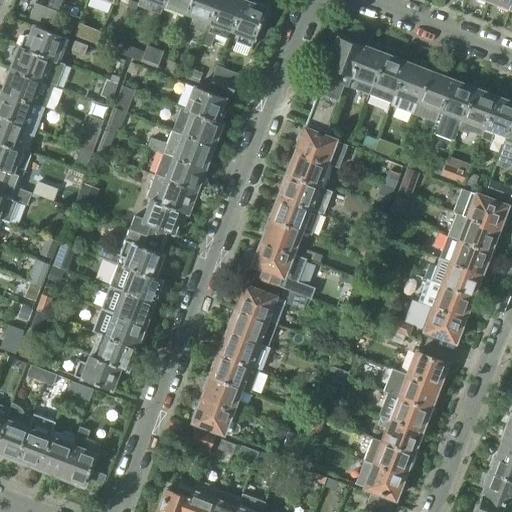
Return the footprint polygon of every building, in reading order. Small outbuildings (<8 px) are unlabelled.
[(138,0),(137,4),(137,6),(159,14),(163,5),(164,0),(138,0)] [(164,0),(163,5),(185,13),(189,0),(164,0)] [(188,28),(202,34),(214,0),(189,0),(185,13),(193,17),(188,28)] [(226,39),(230,31),(240,1),(240,0),(214,0),(202,34),(199,43),(209,47),(214,34),(226,39)] [(508,11),(508,9),(511,0),(488,0),(488,1),(496,4),(495,6),(508,11)] [(126,11),(134,14),(137,6),(137,4),(130,1),(126,11)] [(240,1),(230,31),(238,34),(234,42),(250,48),(254,38),(257,36),(259,30),(258,26),(263,15),(264,14),(264,13),(263,13),(261,9),(262,9),(261,7),(260,8),(240,1)] [(22,36),(18,46),(54,60),(63,37),(33,26),(29,36),(26,34),(22,36)] [(346,87),(361,46),(362,44),(354,41),(353,43),(347,41),(348,39),(336,34),(331,47),(334,48),(305,124),(328,133),(346,87)] [(86,46),(73,41),(70,51),(83,55),(86,46)] [(141,59),(158,65),(163,51),(147,45),(141,59)] [(13,59),(10,69),(40,80),(48,59),(54,61),(54,60),(18,46),(17,48),(15,50),(12,57),(13,59)] [(346,87),(368,95),(385,53),(371,48),(370,50),(361,46),(346,87)] [(392,100),(394,93),(406,64),(397,60),(398,58),(385,53),(368,95),(390,104),(392,100)] [(394,93),(417,102),(429,70),(416,65),(415,67),(406,64),(394,93)] [(216,67),(209,87),(231,96),(235,85),(235,84),(238,75),(216,67)] [(4,82),(1,92),(44,108),(53,85),(40,80),(10,69),(9,71),(6,72),(3,80),(4,82)] [(413,113),(435,121),(450,81),(442,77),(443,75),(429,70),(417,102),(413,113)] [(100,96),(111,100),(117,84),(106,80),(100,96)] [(453,142),(457,130),(474,87),(460,82),(459,84),(450,81),(435,121),(430,133),(453,142)] [(194,87),(185,110),(220,124),(224,113),(223,109),(220,108),(223,98),(194,87)] [(476,133),(481,135),(495,98),(487,95),(487,92),(474,87),(457,130),(476,133)] [(0,116),(36,130),(44,108),(1,92),(0,94),(0,116)] [(118,95),(113,108),(125,112),(129,100),(118,95)] [(506,136),(511,118),(511,101),(505,99),(504,101),(495,98),(481,135),(480,138),(490,142),(494,131),(506,136)] [(104,130),(105,131),(114,134),(116,128),(120,129),(127,113),(125,112),(113,108),(104,130)] [(180,109),(172,131),(212,146),(215,136),(218,135),(221,128),(220,125),(220,124),(185,110),(184,111),(180,109)] [(90,125),(101,129),(105,116),(95,113),(90,125)] [(0,143),(29,155),(29,153),(27,152),(36,130),(0,116),(0,143)] [(511,118),(506,136),(497,159),(498,160),(496,165),(501,167),(501,168),(506,169),(511,166),(511,164),(511,151),(511,150),(511,148),(511,118)] [(89,125),(80,148),(92,153),(101,130),(89,125)] [(298,143),(295,153),(325,164),(334,141),(304,129),(303,131),(301,131),(299,132),(296,140),(296,143),(298,143)] [(114,134),(105,131),(96,154),(105,157),(114,134)] [(147,148),(162,154),(203,169),(207,159),(209,158),(212,150),(211,148),(212,146),(172,131),(167,144),(162,143),(151,139),(147,148)] [(374,151),(384,154),(388,143),(378,139),(374,151)] [(0,181),(16,188),(29,155),(0,143),(0,181)] [(92,153),(80,148),(72,170),(84,175),(92,153)] [(290,160),(284,174),(316,186),(325,164),(295,153),(292,161),(290,160)] [(409,164),(417,167),(421,156),(413,153),(409,164)] [(154,176),(194,191),(195,189),(198,188),(201,180),(200,178),(203,169),(162,154),(154,176)] [(431,174),(440,177),(440,176),(445,163),(446,161),(437,158),(431,174)] [(440,177),(450,180),(462,184),(466,171),(445,163),(440,176),(440,177)] [(410,196),(419,173),(406,168),(398,191),(410,196)] [(383,185),(392,189),(394,189),(400,173),(389,169),(383,185)] [(281,188),(278,197),(317,212),(320,204),(311,201),(316,186),(284,174),(279,187),(281,188)] [(145,199),(150,201),(186,214),(187,212),(189,210),(192,203),(191,201),(194,191),(154,176),(145,199)] [(0,220),(1,221),(2,219),(9,222),(16,201),(26,205),(32,194),(16,188),(0,181),(0,220)] [(485,192),(507,201),(511,189),(490,181),(485,192)] [(461,190),(452,212),(497,228),(505,206),(461,190)] [(389,213),(390,214),(402,218),(409,201),(395,196),(389,213)] [(267,219),(299,231),(310,235),(319,213),(317,213),(317,212),(278,197),(274,206),(272,205),(267,219)] [(134,216),(128,230),(164,244),(168,233),(172,234),(175,225),(179,226),(182,224),(186,214),(150,201),(143,220),(134,216)] [(372,208),(366,223),(376,227),(382,212),(372,208)] [(454,213),(446,235),(490,252),(495,239),(493,238),(497,228),(452,212),(454,213)] [(381,236),(394,241),(402,218),(390,214),(389,213),(380,236),(381,236)] [(264,233),(261,242),(290,254),(299,231),(267,219),(262,232),(264,233)] [(97,257),(117,265),(118,265),(160,280),(160,279),(153,277),(157,267),(160,265),(162,260),(161,256),(162,255),(160,254),(164,244),(128,230),(119,255),(115,254),(114,251),(102,246),(101,246),(97,257)] [(445,235),(437,257),(480,274),(483,265),(485,266),(490,252),(446,235),(445,235)] [(40,255),(50,259),(52,259),(59,242),(46,237),(40,255)] [(359,253),(367,257),(373,242),(365,239),(359,253)] [(290,254),(261,242),(257,251),(255,250),(250,263),(252,264),(252,265),(288,278),(297,282),(305,260),(298,257),(290,254)] [(61,243),(52,265),(67,271),(76,249),(61,243)] [(378,243),(373,257),(384,261),(389,248),(378,243)] [(298,257),(305,260),(318,264),(320,257),(300,249),(298,257)] [(438,259),(430,281),(473,297),(478,284),(476,283),(480,274),(437,257),(436,258),(438,259)] [(27,282),(29,283),(40,287),(48,265),(35,260),(27,282)] [(117,265),(109,287),(122,292),(152,302),(155,292),(158,291),(161,285),(160,282),(160,280),(118,265),(117,265)] [(379,271),(370,268),(367,267),(361,281),(374,285),(379,271)] [(288,278),(284,289),(306,298),(310,299),(310,298),(321,302),(324,292),(297,282),(288,278)] [(418,302),(424,305),(462,319),(466,310),(467,311),(473,297),(430,281),(426,279),(418,302)] [(21,306),(22,306),(32,310),(40,287),(29,283),(21,306)] [(239,300),(235,309),(275,324),(283,302),(279,301),(280,300),(244,286),(243,288),(241,287),(237,299),(239,300)] [(109,287),(100,309),(144,326),(144,324),(146,322),(149,316),(148,313),(152,302),(122,292),(109,287)] [(306,298),(284,289),(280,300),(279,301),(283,302),(301,309),(306,298)] [(42,294),(35,311),(43,314),(49,297),(42,294)] [(462,319),(424,305),(415,327),(453,342),(462,319)] [(32,310),(22,306),(18,317),(27,321),(32,310)] [(92,331),(97,333),(135,347),(138,337),(141,336),(144,330),(142,326),(144,326),(100,309),(92,331)] [(230,317),(224,331),(256,344),(257,342),(268,347),(276,325),(275,324),(235,309),(232,318),(230,317)] [(45,315),(43,314),(35,311),(28,328),(38,332),(45,315)] [(390,318),(385,329),(405,336),(407,337),(411,326),(390,318)] [(8,326),(0,346),(0,348),(13,353),(15,352),(23,331),(8,326)] [(405,336),(385,329),(382,338),(401,345),(405,336)] [(218,354),(259,370),(260,370),(264,361),(251,356),(256,344),(224,331),(219,344),(221,345),(218,354)] [(135,347),(97,333),(88,356),(118,368),(126,371),(126,369),(129,367),(131,362),(130,358),(135,347)] [(18,356),(34,362),(39,349),(33,346),(36,337),(27,334),(18,356)] [(415,352),(407,375),(437,386),(445,363),(415,352)] [(213,362),(207,376),(239,388),(250,392),(259,370),(218,354),(215,363),(213,362)] [(118,368),(88,356),(86,363),(78,361),(72,376),(110,390),(110,389),(114,387),(115,382),(115,378),(118,368)] [(25,376),(44,383),(48,372),(30,365),(25,376)] [(349,374),(331,367),(329,371),(348,378),(349,374)] [(48,372),(44,383),(51,386),(55,375),(48,372)] [(407,375),(398,397),(430,409),(435,395),(433,395),(437,386),(407,375)] [(204,390),(201,399),(249,417),(251,411),(242,408),(242,407),(233,404),(239,388),(207,376),(202,389),(204,390)] [(306,379),(304,387),(315,392),(318,384),(306,379)] [(66,393),(71,395),(87,402),(92,390),(70,381),(66,393)] [(315,392),(304,387),(301,396),(312,400),(315,392)] [(378,415),(380,416),(420,431),(423,422),(425,423),(430,409),(398,397),(386,393),(378,415)] [(249,417),(201,399),(197,408),(195,407),(191,419),(193,420),(192,422),(231,436),(232,434),(236,434),(239,431),(238,428),(235,423),(227,420),(227,419),(237,422),(240,414),(249,417)] [(14,458),(15,459),(26,429),(31,418),(16,413),(16,411),(16,409),(16,408),(15,407),(14,405),(13,405),(10,403),(4,421),(0,430),(0,453),(2,454),(4,457),(11,460),(14,458)] [(315,407),(312,416),(329,422),(332,413),(315,407)] [(307,430),(319,434),(324,421),(312,416),(307,430)] [(386,429),(381,441),(413,453),(418,441),(416,440),(420,431),(380,416),(377,425),(386,429)] [(501,440),(498,448),(511,453),(511,428),(505,426),(499,440),(501,440)] [(79,427),(75,439),(61,476),(67,478),(66,480),(85,487),(87,480),(96,483),(99,473),(90,470),(91,470),(89,469),(90,465),(95,462),(94,457),(94,455),(95,456),(100,444),(86,438),(89,430),(79,427)] [(215,436),(194,428),(188,444),(208,452),(215,436)] [(36,467),(38,467),(49,438),(26,429),(15,459),(25,463),(26,465),(33,468),(36,467)] [(59,475),(61,476),(75,439),(72,434),(69,432),(64,431),(60,433),(52,430),(49,438),(38,467),(47,471),(48,474),(56,477),(59,475)] [(288,431),(283,443),(281,448),(293,452),(299,436),(288,431)] [(372,438),(363,461),(402,476),(406,467),(408,468),(413,453),(381,441),(372,438)] [(220,440),(217,449),(231,454),(234,445),(220,440)] [(258,452),(241,445),(237,455),(254,461),(258,452)] [(493,458),(488,470),(511,479),(511,453),(498,448),(495,459),(493,458)] [(308,453),(298,449),(294,461),(303,465),(308,453)] [(402,476),(363,461),(354,484),(394,499),(402,476)] [(484,485),(481,494),(510,506),(511,506),(511,479),(488,470),(482,485),(484,485)] [(311,473),(309,479),(323,484),(325,478),(311,473)] [(338,483),(328,479),(324,487),(335,491),(338,483)] [(196,481),(193,488),(183,511),(208,511),(217,490),(218,489),(215,488),(216,487),(199,481),(198,482),(196,481)] [(183,511),(193,488),(178,482),(174,492),(166,489),(156,511),(183,511)] [(234,511),(236,509),(235,509),(239,499),(217,490),(208,511),(234,511)] [(511,511),(511,506),(510,506),(481,494),(477,505),(475,504),(471,511),(511,511)] [(388,511),(392,504),(369,495),(364,510),(369,511),(388,511)] [(260,511),(262,506),(240,498),(236,509),(234,511),(260,511)]
